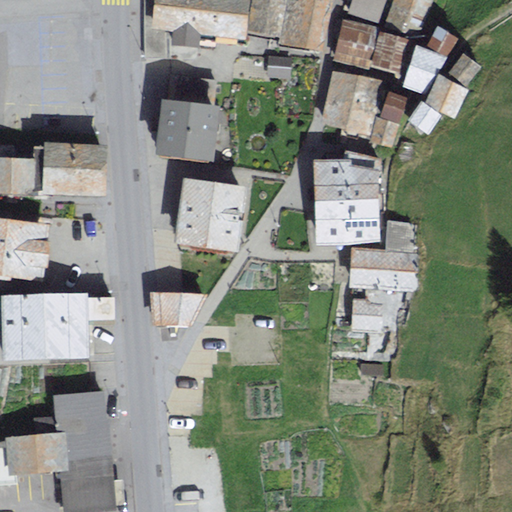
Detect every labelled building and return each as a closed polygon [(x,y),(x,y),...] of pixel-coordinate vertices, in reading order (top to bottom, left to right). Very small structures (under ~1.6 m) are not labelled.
[(245,0),(143,0),(144,61),(167,62),(168,32),(242,38),(245,0)] [(299,0),(299,5),(269,0),(253,0),(248,35),(276,39),(274,51),(327,60),(336,0),(299,0)] [(356,0),(352,14),(377,23),(384,0),(356,0)] [(431,0),(395,0),(386,28),(418,39),(431,0)] [(343,22),(334,61),(368,69),(377,29),(343,22)] [(457,39),(437,27),(427,45),(446,57),(457,39)] [(444,57),(417,48),(403,88),(422,95),(444,57)] [(479,66),(463,55),(449,74),(466,86),(479,66)] [(291,58),(270,56),(268,76),(290,78),(291,58)] [(382,81),(333,73),(324,124),(372,133),(382,81)] [(465,90),(440,77),(427,104),(452,117),(465,90)] [(386,91),(371,140),(393,146),(408,97),(386,91)] [(216,108),(163,99),(154,152),(207,161),(216,108)] [(439,115),(421,103),(409,121),(426,134),(439,115)] [(107,143),(42,140),(40,193),(105,196),(107,143)] [(32,160),(0,158),(0,192),(30,194),(32,160)] [(314,164),(315,245),(377,244),(376,163),(314,164)] [(247,186),(180,176),(169,248),(237,258),(247,186)] [(49,226),(0,220),(0,277),(43,282),(49,226)] [(416,297),(421,261),(355,252),(350,287),(416,297)] [(86,293),(0,296),(0,340),(1,362),(88,359),(86,293)] [(206,295),(147,293),(149,328),(188,329),(206,295)] [(383,311),(352,309),(350,334),(380,337),(383,311)] [(54,435),(5,440),(10,482),(16,482),(58,477),(61,511),(117,511),(104,389),(50,394),(54,435)]
